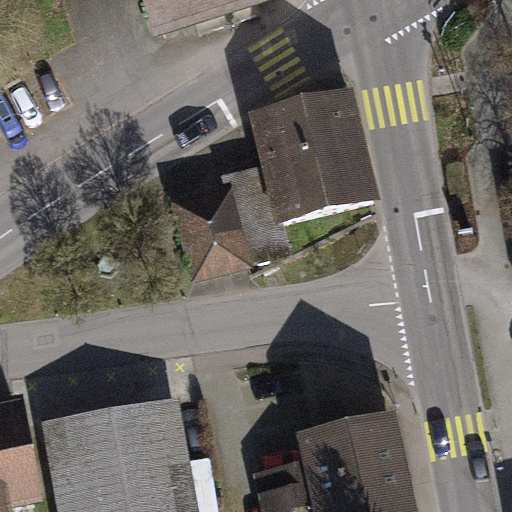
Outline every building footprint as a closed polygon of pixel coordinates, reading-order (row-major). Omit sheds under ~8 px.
[(145,0),(158,36),(270,0),(145,0)] [(348,96),(255,118),(267,168),(281,226),(374,204),(348,96)] [(226,177),(230,194),(249,268),(290,258),(281,226),(267,168),(226,177)] [(230,194),(176,208),(195,282),(249,268),(230,194)] [(192,511),(173,409),(49,432),(63,511),(192,511)] [(17,413),(0,415),(0,511),(2,511),(2,506),(33,500),(17,413)] [(409,511),(390,426),(307,445),(312,467),(264,478),(271,511),(409,511)]
